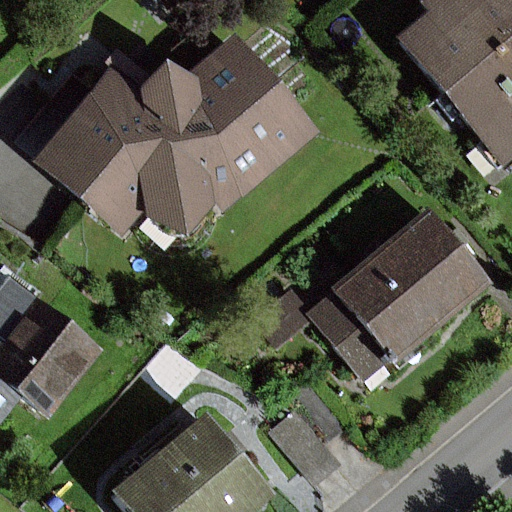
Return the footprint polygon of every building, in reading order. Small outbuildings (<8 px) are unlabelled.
[(434,0),(443,7),(398,44),(441,95),(449,89),(465,108),(457,114),(481,143),(488,137),(508,138),(511,142),(511,0),(498,0),(497,0),(434,0)] [(107,81),(36,165),(113,230),(133,206),(207,193),(218,204),(304,135),(228,50),(182,88),(175,82),(167,80),(158,80),(148,86),(129,70),(122,78),(114,88),(107,81)] [(333,298),(308,318),(352,372),(373,355),(383,367),(482,286),(452,249),(424,216),(329,294),(333,298)] [(29,301),(0,338),(0,414),(15,396),(43,418),(94,352),(41,311),(29,301)] [(292,413),(321,448),(344,430),(305,383),(283,402),(292,413)] [(268,433),(307,481),(332,460),(321,448),(292,413),(268,433)] [(202,425),(112,500),(121,511),(241,511),(261,496),(228,456),(202,425)]
